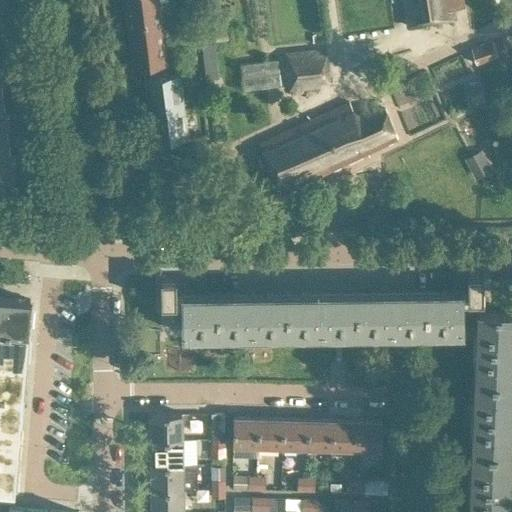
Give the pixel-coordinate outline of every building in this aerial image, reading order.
[(126,0),(135,67),(142,66),(152,142),(188,138),(180,73),(150,77),(149,65),(168,63),(159,0),(126,0)] [(404,0),(408,26),(455,18),(453,8),(464,7),(463,0),(404,0)] [(199,74),(220,71),(213,29),(192,32),(199,74)] [(497,53),(507,50),(503,39),(494,43),(493,40),(471,48),(476,63),(498,56),(497,53)] [(318,49),(286,53),(289,89),(322,86),(318,49)] [(276,59),(240,64),(244,90),(280,85),(276,59)] [(0,143),(8,143),(6,126),(10,125),(9,115),(9,114),(5,114),(3,97),(0,97),(0,143)] [(258,144),(281,194),(398,139),(384,109),(358,121),(349,102),(258,144)] [(11,159),(8,143),(0,143),(0,190),(14,189),(14,187),(12,171),(15,171),(14,160),(15,160),(15,159),(11,159)] [(481,155),(470,161),(477,175),(489,169),(481,155)] [(387,207),(375,207),(375,225),(387,225),(387,207)] [(463,314),(478,314),(478,312),(483,312),(483,272),(481,272),(481,273),(468,273),(468,272),(467,272),(467,290),(176,294),(176,276),(175,276),(175,277),(162,277),(162,276),(160,276),(161,302),(175,302),(175,319),(182,319),(183,331),(181,331),(182,332),(463,329),(463,314)] [(0,329),(27,332),(30,299),(0,296),(0,329)] [(511,313),(493,312),(483,312),(478,312),(478,314),(476,360),(475,382),(511,383),(511,313)] [(0,360),(25,363),(27,332),(0,329),(0,360)] [(0,392),(22,394),(25,363),(0,360),(0,392)] [(511,383),(475,382),(474,405),(473,431),(472,453),(511,454),(511,438),(511,383)] [(0,424),(19,427),(22,394),(0,392),(0,424)] [(151,413),(151,438),(182,438),(182,412),(151,413)] [(211,412),(212,437),(225,437),(224,412),(211,412)] [(233,416),(232,456),(256,456),(256,445),(257,417),(233,416)] [(257,417),(256,445),(281,445),(282,417),(257,417)] [(282,417),(281,445),(306,446),(307,418),(282,417)] [(307,418),(306,446),(331,447),(332,419),(307,418)] [(332,419),(331,447),(356,447),(357,420),(332,419)] [(357,420),(356,447),(381,448),(382,420),(357,420)] [(0,455),(17,457),(19,427),(0,424),(0,455)] [(225,437),(212,437),(212,448),(224,448),(225,448),(225,437)] [(182,438),(151,438),(151,464),(197,463),(196,438),(182,438)] [(471,475),(470,501),(470,511),(509,511),(509,505),(509,502),(510,496),(511,496),(511,482),(510,482),(511,476),(511,473),(511,454),(472,453),(471,475)] [(0,488),(10,490),(14,490),(17,457),(0,455),(0,488)] [(152,489),(183,489),(197,488),(197,463),(151,464),(152,489)] [(224,463),(212,463),(212,489),(224,489),(224,463)] [(245,488),(255,489),(255,477),(245,476),(245,488)] [(255,489),(265,489),(265,477),(255,477),(255,489)] [(295,490),(305,490),(305,478),(295,478),(295,490)] [(305,490),(315,490),(315,478),(305,478),(305,490)] [(355,491),(355,479),(347,478),(346,491),(355,491)] [(387,492),(388,480),(355,479),(355,491),(387,492)] [(152,489),(151,511),(183,511),(183,489),(152,489)] [(212,499),(224,499),(224,489),(212,489),(212,499)] [(249,508),(259,508),(260,497),(250,496),(249,508)] [(269,509),(270,497),(260,497),(259,508),(269,509)] [(277,497),(277,509),(285,509),(285,508),(285,497),(277,497)] [(285,497),(285,508),(295,508),(295,510),(310,510),(311,498),(285,497)] [(320,510),(321,498),(311,498),(310,510),(320,510)] [(352,511),(360,511),(361,500),(353,499),(352,511)] [(369,511),(370,500),(361,500),(360,511),(369,511)]
